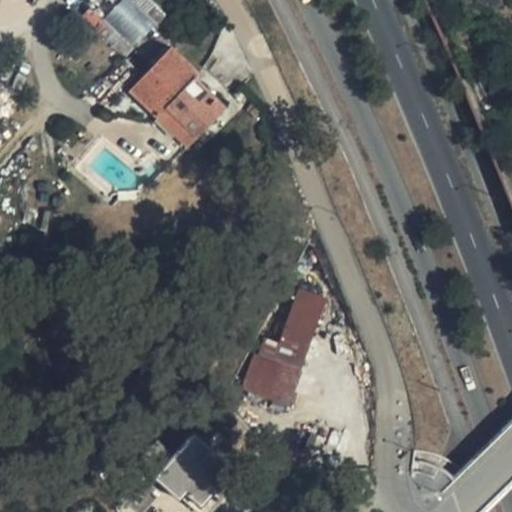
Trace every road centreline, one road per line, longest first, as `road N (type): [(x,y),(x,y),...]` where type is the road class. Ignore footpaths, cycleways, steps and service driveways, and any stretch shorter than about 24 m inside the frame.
road 1 (residential): [(398,511),(387,366),(295,135),(229,0)]
road 2 (primary): [(305,0),(443,314),(511,501)]
road 3 (primary): [(511,348),(376,0)]
